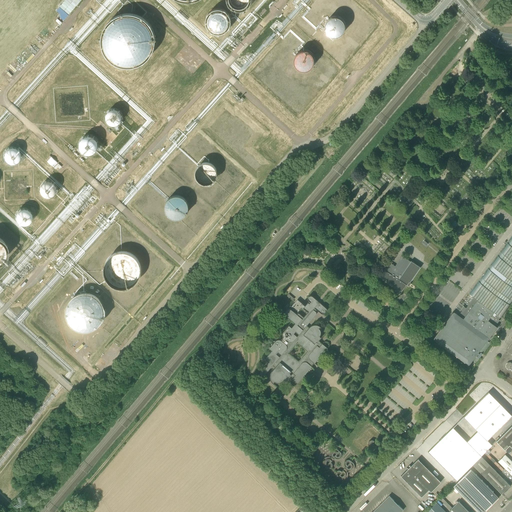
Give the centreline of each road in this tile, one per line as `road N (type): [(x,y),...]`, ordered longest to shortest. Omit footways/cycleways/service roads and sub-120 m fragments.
road 1 (track): [(61,511),(198,354),(345,509)]
road 2 (unclassified): [(343,511),(481,368)]
road 3 (unclassified): [(511,183),(403,322)]
